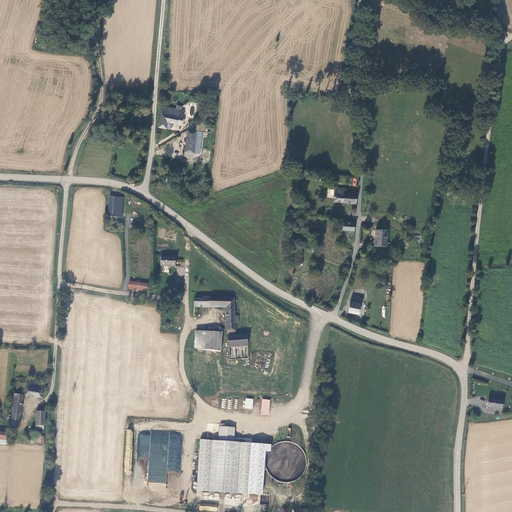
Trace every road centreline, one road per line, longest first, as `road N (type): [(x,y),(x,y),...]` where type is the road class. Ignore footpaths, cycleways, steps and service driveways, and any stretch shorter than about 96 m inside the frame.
road 1 (unclassified): [(464,368),(492,90),(499,48),(511,36)]
road 2 (unclassified): [(365,0),(358,232),(333,318)]
road 3 (track): [(60,283),(66,179),(102,98),(93,0)]
road 4 (unclassified): [(141,193),(273,288),(333,318)]
road 5 (unclassified): [(141,193),(160,0)]
road 6 (track): [(187,224),(181,376)]
road 7 (unclassified): [(464,368),(457,511)]
road 8 (unclassified): [(0,176),(102,181),(141,193)]
road 9 (unclassified): [(333,318),(464,368)]
